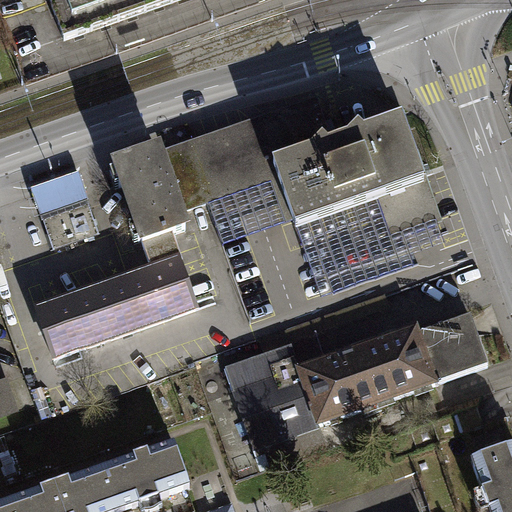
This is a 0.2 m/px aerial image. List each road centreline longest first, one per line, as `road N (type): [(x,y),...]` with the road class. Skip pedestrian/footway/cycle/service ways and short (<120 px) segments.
road 1 (primary): [(431,13),(0,162)]
road 2 (residential): [(511,239),(431,13)]
